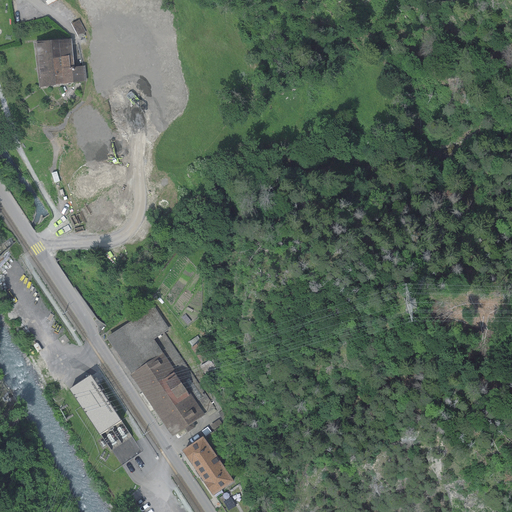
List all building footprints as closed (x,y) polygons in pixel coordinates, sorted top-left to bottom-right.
[(79,19),(71,23),(78,36),(86,32),(79,19)] [(71,38),(34,42),(38,87),(87,82),(85,66),(74,67),(71,38)] [(106,338),(131,374),(163,353),(154,339),(164,333),(170,329),(154,306),(106,338)] [(201,341),(191,348),(201,363),(212,356),(201,341)] [(195,427),(192,423),(204,415),(163,353),(131,374),(130,375),(171,437),(184,428),(187,432),(191,430),(195,427)] [(210,360),(200,366),(207,376),(217,370),(210,360)] [(100,435),(121,421),(104,396),(90,375),(79,382),(69,389),(100,435)] [(222,411),(218,413),(221,418),(223,420),(227,417),(222,411)] [(212,495),(233,481),(202,436),(181,450),(212,495)]
